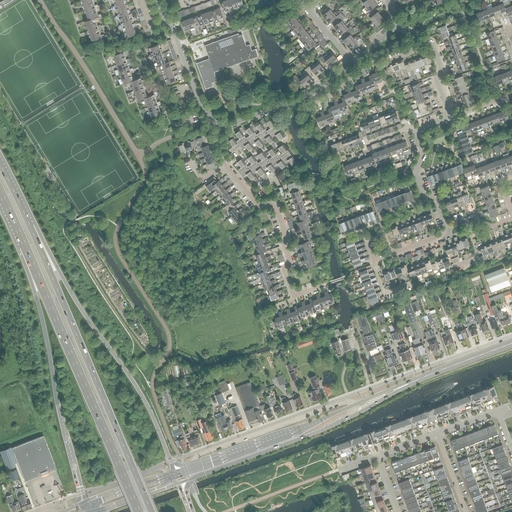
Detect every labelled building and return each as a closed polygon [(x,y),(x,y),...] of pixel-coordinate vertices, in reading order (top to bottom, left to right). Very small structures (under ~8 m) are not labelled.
[(80,0),(81,1),(82,1),(85,9),(83,9),(84,11),(85,10),(88,18),(87,19),(87,20),(85,21),(88,29),(86,30),(87,31),(88,31),(91,39),(90,39),(90,41),(101,37),(102,38),(105,37),(104,34),(101,35),(99,30),(102,29),(100,25),(97,26),(94,18),(98,16),(99,19),(102,18),(101,14),(98,15),(96,9),(99,8),(97,4),(94,5),(92,0),(80,0)] [(109,0),(110,1),(113,0),(115,6),(112,7),(113,11),(116,10),(118,15),(115,16),(117,20),(120,19),(122,25),(119,26),(120,30),(123,29),(125,34),(122,35),(123,38),(137,33),(135,33),(133,25),(134,25),(133,23),(132,24),(129,16),(130,15),(130,14),(129,14),(126,6),(127,6),(127,4),(125,5),(123,0),(109,0)] [(229,10),(225,0),(222,1),(221,0),(220,0),(220,2),(224,12),(229,10)] [(225,0),(229,10),(233,8),(230,0),(225,0)] [(230,0),(233,8),(238,6),(235,0),(230,0)] [(364,14),(366,17),(371,12),(370,10),(377,4),(373,0),(365,7),(366,7),(364,8),(367,12),(364,14)] [(497,5),(500,13),(502,18),(504,17),(503,12),(506,11),(504,5),(502,0),(500,1),(501,4),(497,5)] [(322,15),(325,19),(333,13),(330,9),(334,5),(332,3),(327,7),(329,10),(322,15)] [(497,14),(500,13),(497,5),(492,7),(495,15),(496,20),(499,19),(497,14)] [(491,16),(495,15),(492,7),(486,10),(487,12),(489,17),(491,22),(493,21),(491,16)] [(215,9),(218,19),(223,17),(220,8),(215,9)] [(215,9),(210,11),(213,21),(214,23),(219,22),(218,19),(215,9)] [(481,12),(483,19),(485,24),(487,23),(486,19),(489,17),(487,12),(486,10),(481,12)] [(210,11),(205,13),(209,22),(213,21),(210,11)] [(373,15),(371,12),(366,17),(368,19),(369,18),(373,22),(381,15),(377,11),(373,15)] [(478,22),(483,19),(481,12),(475,14),(478,22)] [(209,22),(205,13),(200,14),(204,24),(209,22)] [(335,18),(337,20),(343,16),(341,13),(336,17),(333,13),(325,19),(328,23),(335,18)] [(199,26),(204,24),(200,14),(196,16),(199,26)] [(381,15),(373,22),(376,26),(384,19),(381,15)] [(196,16),(191,18),(194,27),(199,26),(196,16)] [(289,27),(297,20),(294,16),(286,22),(289,27)] [(333,27),(337,31),(344,24),(341,20),(344,18),(343,16),(337,20),(339,22),(333,27)] [(191,18),(186,19),(190,29),(194,27),(191,18)] [(190,29),(186,19),(181,21),(185,31),(190,29)] [(289,27),(292,30),(300,24),(297,20),(289,27)] [(303,28),(300,24),(292,30),(295,34),(303,28)] [(345,30),(347,33),(353,28),(351,26),(348,28),(344,24),(337,31),(340,35),(345,30)] [(448,31),(452,29),(451,27),(447,28),(445,25),(436,28),(438,32),(439,31),(440,33),(440,34),(448,31)] [(295,34),(298,38),(306,32),(303,28),(295,34)] [(342,40),(345,44),(353,38),(350,34),(355,31),(353,28),(347,33),(349,35),(342,40)] [(486,33),(488,39),(496,36),(494,30),(486,33)] [(440,33),(438,34),(440,37),(441,37),(442,39),(447,37),(450,36),(448,31),(440,34),(440,33)] [(298,38),(302,42),(309,36),(306,32),(298,38)] [(205,62),(204,60),(196,63),(206,89),(213,86),(212,83),(217,81),(214,72),(251,59),(258,56),(255,49),(251,50),(249,44),(246,46),(242,35),(239,36),(238,33),(204,45),(209,60),(205,62)] [(449,43),(457,40),(455,34),(450,36),(447,37),(448,41),(444,42),(445,45),(449,43)] [(305,46),(313,40),(309,36),(302,42),(305,46)] [(488,39),(490,44),(498,41),(496,36),(488,39)] [(355,43),(357,45),(363,41),(361,39),(356,42),(353,38),(345,44),(349,49),(355,43)] [(305,46),(302,48),(306,53),(310,50),(309,49),(316,44),(313,40),(305,46)] [(451,49),(459,46),(457,40),(449,43),(450,46),(446,48),(447,50),(451,49)] [(490,44),(492,50),(500,47),(498,41),(490,44)] [(153,68),(157,66),(159,65),(166,84),(176,81),(169,62),(165,63),(162,55),(164,54),(163,53),(162,54),(159,45),(160,45),(160,44),(149,47),(148,46),(145,47),(146,50),(149,49),(151,54),(148,55),(150,60),(153,59),(155,64),(152,65),(153,68)] [(453,54),(461,51),(459,46),(451,49),(452,52),(448,54),(449,56),(453,54)] [(492,50),(494,55),(502,53),(500,47),(492,50)] [(161,114),(164,113),(163,110),(160,111),(158,106),(161,105),(160,101),(157,102),(155,97),(158,96),(156,91),(153,92),(154,94),(147,96),(145,90),(147,89),(146,84),(143,85),(141,80),(144,79),(143,75),(140,76),(140,77),(133,80),(131,73),(134,72),(132,68),(129,69),(127,64),(130,63),(129,58),(126,59),(124,54),(127,53),(126,50),(112,55),(114,55),(116,63),(115,63),(116,65),(117,64),(120,72),(119,73),(119,74),(120,74),(123,82),(122,82),(124,87),(126,86),(125,83),(131,81),(134,89),(132,89),(133,91),(134,90),(137,98),(136,99),(137,103),(140,102),(139,99),(145,97),(147,105),(146,106),(147,107),(148,107),(151,115),(149,115),(150,117),(161,113),(161,114)] [(463,57),(461,51),(453,54),(454,58),(450,59),(451,62),(455,60),(463,57)] [(332,53),(328,56),(334,64),(338,61),(332,53)] [(504,58),(502,53),(494,55),(497,61),(504,58)] [(319,58),(323,63),(326,62),(330,67),(334,64),(328,56),(326,54),(322,57),(322,56),(319,58)] [(426,55),(421,57),(424,65),(423,65),(425,70),(428,69),(426,64),(429,63),(426,55)] [(421,57),(415,60),(418,67),(420,72),(422,71),(420,66),(423,65),(424,65),(421,57)] [(453,67),(457,66),(465,63),(463,57),(455,60),(456,63),(452,65),(453,67)] [(314,65),(320,73),(324,69),(321,65),(323,63),(319,58),(317,60),(318,62),(314,65)] [(402,69),(405,68),(404,64),(403,60),(397,62),(400,70),(401,75),(404,74),(402,69)] [(415,69),(418,67),(415,60),(409,62),(412,69),(414,74),(416,73),(415,69)] [(396,71),(400,70),(397,62),(391,64),(394,72),(396,77),(398,76),(396,71)] [(409,71),(412,69),(409,62),(404,64),(405,68),(408,76),(411,75),(409,71)] [(467,68),(465,63),(457,66),(459,71),(467,68)] [(394,72),(391,64),(385,66),(387,69),(384,71),(386,77),(391,75),(391,73),(394,72)] [(316,76),(320,73),(314,65),(310,68),(309,66),(306,68),(311,73),(313,72),(316,76)] [(301,74),(303,76),(309,84),(313,81),(309,75),(311,73),(306,68),(304,70),(305,71),(301,74)] [(371,75),(371,76),(374,84),(382,81),(377,68),(374,69),(376,73),(371,75)] [(503,82),(509,80),(506,72),(500,74),(503,82)] [(497,84),(503,82),(500,74),(494,77),(497,84)] [(305,87),(309,84),(303,76),(299,79),(295,75),(293,77),(299,85),(301,83),(305,87)] [(370,80),(365,82),(368,91),(376,88),(374,84),(371,76),(368,77),(370,80)] [(454,79),(456,84),(464,81),(462,76),(454,79)] [(357,85),(357,86),(360,94),(361,94),(368,91),(365,82),(364,78),(360,79),(362,83),(357,85)] [(466,87),(464,81),(456,84),(458,90),(466,87)] [(410,93),(412,92),(420,89),(419,86),(423,84),(422,82),(411,86),(410,86),(409,84),(407,85),(410,93)] [(362,98),(361,94),(360,94),(357,86),(354,87),(356,90),(351,92),(354,101),(362,98)] [(424,87),(420,89),(412,92),(414,98),(422,95),(422,94),(421,91),(425,90),(424,87)] [(468,93),(466,87),(458,90),(460,93),(455,95),(456,97),(461,96),(460,96),(468,93)] [(343,95),(344,97),(347,104),(354,101),(351,92),(350,88),(347,90),(348,93),(343,95)] [(426,93),(422,94),(422,95),(414,98),(417,103),(424,100),(423,97),(427,95),(426,93)] [(470,98),(468,93),(460,96),(461,96),(463,101),(470,98)] [(342,102),(338,104),(341,113),(349,110),(347,104),(344,97),(341,98),(342,102)] [(473,104),(470,98),(463,101),(464,105),(460,106),(460,108),(473,104)] [(428,99),(424,100),(417,103),(419,109),(426,106),(425,102),(429,101),(428,99)] [(330,107),(330,108),(333,116),(341,113),(338,104),(336,100),(333,101),(335,105),(330,107)] [(430,104),(426,106),(419,109),(417,109),(419,113),(420,112),(421,115),(429,112),(427,108),(431,107),(430,104)] [(329,113),(324,115),(328,124),(335,121),(333,116),(330,108),(327,109),(329,113)] [(493,123),(499,121),(496,113),(494,109),(492,110),(494,114),(491,115),(493,123)] [(320,127),(328,124),(324,115),(323,111),(320,112),(321,116),(316,118),(320,127)] [(395,111),(390,113),(392,121),(398,119),(395,111)] [(488,125),(493,123),(491,115),(490,115),(489,111),(487,112),(488,116),(485,117),(488,125)] [(502,111),(496,113),(499,121),(504,119),(505,121),(509,120),(506,112),(502,113),(502,111)] [(390,113),(384,115),(387,123),(392,121),(390,113)] [(479,120),(482,127),(488,125),(485,117),(483,113),(481,114),(483,118),(479,120)] [(381,125),(387,123),(384,115),(378,117),(381,125)] [(482,127),(479,120),(477,115),(475,116),(477,120),(474,122),(477,129),(477,131),(483,129),(482,127)] [(378,117),(373,120),(376,127),(381,125),(378,117)] [(477,129),(474,122),(472,117),(470,118),(471,122),(468,124),(469,126),(465,128),(467,133),(477,129)] [(267,131),(267,132),(269,134),(277,128),(271,119),(266,123),(270,128),(267,131)] [(373,120),(367,122),(370,129),(376,127),(373,120)] [(364,130),(361,132),(363,137),(366,136),(364,132),(370,129),(367,122),(361,124),(364,130)] [(260,132),(256,134),(257,135),(259,138),(267,132),(267,131),(260,123),(256,126),(260,132)] [(256,135),(252,129),(250,127),(246,130),(250,135),(246,138),(247,139),(249,142),(257,135),(256,134),(256,135)] [(276,135),(280,140),(284,137),(277,128),(269,134),(272,138),(276,135)] [(456,142),(460,141),(468,138),(466,133),(467,133),(465,128),(461,129),(463,134),(458,136),(459,139),(455,140),(456,142)] [(239,139),(236,142),(238,145),(247,139),(246,138),(240,130),(235,134),(239,139)] [(259,138),(262,141),(265,138),(269,144),(274,140),(272,138),(269,134),(267,132),(259,138)] [(360,138),(363,137),(361,132),(358,133),(358,134),(353,137),(356,144),(359,143),(361,147),(363,146),(360,138)] [(209,144),(205,134),(195,138),(197,143),(198,146),(200,145),(201,147),(204,146),(209,144)] [(257,135),(249,142),(251,145),(255,142),(259,147),(263,144),(262,141),(259,138),(257,135)] [(339,151),(344,149),(341,141),(342,141),(340,136),(337,137),(339,142),(336,143),(339,151)] [(403,142),(400,143),(403,151),(408,149),(406,141),(405,141),(404,136),(401,137),(403,142)] [(353,137),(347,139),(350,147),(350,146),(353,145),(355,149),(357,148),(356,144),(353,137)] [(196,146),(197,148),(201,147),(200,145),(198,146),(197,143),(195,138),(189,140),(192,148),(196,146)] [(228,150),(231,153),(235,151),(238,155),(243,152),(241,149),(238,145),(236,142),(233,138),(228,141),(232,147),(228,150)] [(333,153),(339,151),(336,143),(334,138),(332,139),(334,144),(330,145),(333,153)] [(458,147),(462,146),(470,143),(468,138),(460,141),(461,143),(457,145),(458,147)] [(247,139),(238,145),(241,149),(245,146),(249,151),(253,147),(251,145),(249,142),(247,139)] [(347,139),(342,141),(341,141),(344,149),(348,147),(349,151),(352,151),(350,146),(350,147),(347,139)] [(189,140),(183,142),(186,150),(188,155),(190,154),(189,149),(192,148),(189,140)] [(183,151),(186,150),(183,142),(178,144),(182,157),(185,156),(183,151)] [(400,143),(394,145),(397,153),(403,151),(400,143)] [(459,152),(464,151),(463,150),(471,148),(470,143),(462,146),(463,148),(458,150),(459,152)] [(204,146),(201,147),(197,148),(198,151),(202,149),(203,153),(211,150),(209,144),(204,146)] [(281,159),(289,153),(283,144),(278,148),(282,153),(278,156),(279,157),(281,159)] [(394,145),(389,147),(391,155),(397,153),(394,145)] [(383,149),(386,157),(391,155),(389,147),(383,149)] [(269,160),(271,163),(279,157),(278,156),(272,148),(268,151),(272,156),(268,159),(269,160)] [(473,152),(471,148),(463,150),(464,151),(464,153),(460,154),(461,157),(473,152)] [(386,157),(383,149),(377,151),(380,159),(381,159),(382,162),(387,160),(386,157)] [(204,155),(205,158),(213,155),(211,150),(203,153),(198,154),(199,157),(204,155)] [(261,167),(269,160),(268,159),(262,151),(258,155),(262,160),(258,163),(259,164),(261,167)] [(375,161),(380,159),(377,151),(372,154),(372,156),(372,155),(375,161)] [(289,153),(281,159),(284,163),(288,160),(292,165),(296,162),(289,153)] [(215,161),(213,155),(205,158),(200,160),(201,162),(206,161),(207,164),(215,161)] [(251,171),(259,164),(258,163),(252,155),(247,158),(251,164),(248,167),(251,171)] [(355,162),(358,170),(364,167),(361,160),(360,156),(359,155),(357,156),(359,160),(355,162)] [(372,156),(367,158),(370,165),(375,163),(375,161),(372,155),(372,156)] [(509,165),(511,164),(509,156),(503,158),(506,166),(508,170),(510,170),(509,165)] [(281,169),(285,166),(286,165),(284,163),(281,159),(279,157),(271,163),(274,166),(277,163),(281,169)] [(361,160),(364,167),(370,165),(367,158),(361,160)] [(503,167),(506,166),(503,158),(498,160),(501,168),(503,173),(505,172),(503,167)] [(240,174),(248,167),(241,159),(237,162),(241,167),(237,170),(240,174)] [(274,166),(271,163),(269,160),(261,167),(263,170),(267,167),(275,177),(277,175),(274,170),(275,169),(274,166)] [(497,169),(501,168),(498,160),(492,162),(495,170),(497,175),(499,174),(497,169)] [(207,164),(202,165),(203,168),(208,166),(209,170),(217,167),(215,161),(207,164)] [(454,162),(456,166),(459,174),(464,172),(463,169),(461,164),(458,165),(457,161),(454,162)] [(350,164),(353,172),(358,170),(355,162),(350,164)] [(450,163),(451,168),(454,175),(459,174),(456,166),(453,167),(452,162),(450,163)] [(464,172),(465,177),(471,175),(468,167),(466,162),(464,163),(466,168),(463,169),(464,172)] [(492,171),(495,170),(492,162),(486,164),(489,172),(490,172),(491,177),(493,176),(492,171)] [(263,170),(261,167),(259,164),(251,171),(253,174),(257,171),(265,180),(267,178),(263,174),(265,172),(263,170)] [(347,174),(353,172),(350,164),(344,166),(343,164),(341,165),(342,168),(345,167),(347,174)] [(445,165),(446,169),(449,177),(454,175),(451,168),(449,168),(447,164),(445,165)] [(481,166),(484,174),(486,179),(488,178),(486,173),(489,172),(486,164),(481,166)] [(475,169),(475,168),(474,165),(468,167),(471,175),(473,174),(474,176),(477,175),(477,176),(478,176),(477,172),(475,169)] [(440,167),(442,171),(445,179),(449,177),(446,169),(444,170),(442,166),(440,167)] [(481,166),(475,168),(475,169),(477,172),(478,176),(480,181),(482,180),(481,175),(484,174),(481,166)] [(255,176),(253,174),(251,171),(248,167),(240,174),(243,177),(246,174),(254,184),(257,182),(253,177),(255,176)] [(435,169),(437,173),(440,181),(445,179),(442,171),(439,172),(438,168),(435,169)] [(430,170),(432,175),(435,182),(440,181),(437,173),(434,174),(433,170),(430,170)] [(430,184),(435,182),(432,175),(430,176),(428,171),(426,172),(430,184)] [(222,178),(217,181),(215,183),(213,185),(208,189),(209,191),(213,188),(215,190),(222,185),(220,182),(223,180),(222,178)] [(290,191),(293,199),(300,196),(298,190),(301,189),(303,188),(303,186),(300,187),(298,181),(287,185),(289,191),(290,191)] [(225,182),(222,185),(215,190),(219,195),(226,190),(224,187),(227,184),(225,182)] [(480,189),(482,194),(490,191),(488,185),(480,188),(479,186),(476,188),(477,190),(480,189)] [(229,187),(226,190),(219,195),(223,200),(229,195),(227,192),(231,189),(229,187)] [(465,195),(462,196),(465,204),(470,202),(466,189),(463,190),(465,195)] [(410,191),(405,193),(408,200),(410,199),(412,204),(414,203),(410,191)] [(459,206),(465,204),(462,196),(460,191),(458,192),(459,197),(456,198),(459,206)] [(492,197),(490,191),(482,194),(484,200),(492,197)] [(233,192),(229,195),(223,200),(227,204),(233,199),(231,197),(234,194),(233,192)] [(409,205),(408,200),(405,193),(400,194),(403,202),(405,201),(407,205),(409,205)] [(453,208),(459,206),(456,198),(454,193),(452,194),(454,199),(451,200),(450,200),(453,208)] [(400,194),(395,196),(398,204),(400,203),(402,207),(404,206),(403,202),(400,194)] [(451,209),(453,208),(450,200),(451,200),(449,195),(446,196),(448,201),(445,202),(448,211),(452,210),(451,209)] [(293,199),(295,204),(302,201),(300,196),(293,199)] [(395,196),(390,198),(393,206),(396,205),(397,209),(400,208),(398,204),(395,196)] [(484,200),(486,205),(494,202),(492,197),(484,200)] [(390,198),(386,200),(388,208),(389,207),(391,207),(392,211),(395,210),(393,206),(390,198)] [(234,199),(233,199),(227,204),(224,206),(228,211),(234,206),(232,203),(236,201),(234,199)] [(390,212),(389,207),(388,208),(386,200),(381,201),(384,209),(386,208),(388,213),(390,212)] [(295,204),(297,210),(304,207),(307,206),(305,201),(302,201),(295,204)] [(385,213),(384,209),(381,201),(376,203),(379,211),(381,210),(383,214),(385,213)] [(486,205),(488,211),(496,208),(494,202),(486,205)] [(238,203),(234,206),(228,211),(232,216),(238,211),(236,208),(239,205),(238,203)] [(307,213),(304,207),(297,210),(299,215),(307,213)] [(232,216),(230,217),(233,222),(242,216),(240,213),(243,210),(242,208),(238,211),(232,216)] [(498,214),(496,208),(488,211),(490,217),(498,214)] [(299,215),(301,221),(306,219),(309,218),(313,217),(311,211),(307,213),(299,215)] [(373,211),(368,213),(371,220),(373,219),(375,224),(380,222),(378,216),(375,217),(373,211)] [(368,213),(363,214),(366,222),(368,221),(370,225),(372,225),(371,220),(368,213)] [(431,213),(425,215),(428,223),(434,221),(431,213)] [(363,214),(358,216),(361,224),(364,223),(365,227),(368,226),(366,222),(363,214)] [(412,215),(414,220),(414,219),(417,227),(422,225),(419,217),(416,219),(414,214),(412,215)] [(425,215),(419,217),(422,225),(428,223),(425,215)] [(358,216),(353,218),(356,226),(359,225),(360,229),(363,228),(361,224),(358,216)] [(411,229),(417,227),(414,219),(414,220),(410,221),(409,217),(406,217),(408,222),(411,229)] [(298,222),(300,228),(308,225),(311,224),(309,218),(306,219),(301,221),(298,222)] [(353,218),(349,220),(352,228),(352,227),(354,227),(356,231),(358,230),(356,226),(353,218)] [(405,231),(411,229),(408,222),(405,223),(403,219),(401,219),(402,224),(405,231)] [(349,220),(344,222),(347,229),(349,228),(351,233),(353,232),(352,227),(352,228),(349,220)] [(395,222),(397,226),(400,234),(405,231),(402,224),(399,225),(397,221),(395,222)] [(348,233),(347,229),(344,222),(339,223),(342,231),(345,230),(346,234),(348,233)] [(300,228),(302,233),(310,231),(308,225),(300,228)] [(397,226),(391,228),(392,231),(393,234),(394,236),(400,234),(397,226)] [(310,231),(302,233),(304,239),(312,236),(314,235),(312,230),(310,231)] [(253,239),(254,242),(262,240),(262,239),(261,236),(265,235),(264,232),(261,233),(260,231),(247,235),(249,240),(253,239)] [(500,232),(502,239),(504,244),(510,242),(507,234),(503,236),(502,231),(500,232)] [(458,250),(464,248),(461,240),(457,241),(456,237),(453,238),(455,242),(458,250)] [(256,247),(256,248),(264,245),(263,242),(267,240),(266,238),(262,239),(262,240),(254,242),(253,243),(253,247),(256,247)] [(345,243),(347,248),(355,245),(354,242),(358,241),(357,238),(345,243)] [(466,238),(461,240),(464,248),(469,246),(466,238)] [(455,242),(452,243),(450,239),(448,240),(449,244),(452,252),(458,250),(455,242)] [(505,247),(504,244),(502,239),(497,241),(499,249),(501,254),(503,253),(502,248),(505,247)] [(302,252),(311,249),(308,241),(295,245),(297,248),(300,247),(302,252)] [(449,244),(446,245),(444,241),(442,242),(447,254),(452,252),(449,244)] [(496,250),(499,249),(497,241),(491,243),(494,251),(495,256),(498,255),(496,250)] [(359,243),(355,245),(347,248),(349,253),(356,250),(356,249),(356,247),(360,246),(359,243)] [(490,252),(494,251),(491,243),(485,245),(488,253),(490,258),(492,257),(490,252)] [(268,244),(264,245),(256,248),(258,254),(263,252),(266,251),(265,247),(269,246),(268,244)] [(485,254),(488,253),(485,245),(479,248),(484,260),(486,259),(485,254)] [(349,253),(350,257),(358,254),(357,252),(361,250),(361,248),(356,249),(356,250),(349,253)] [(311,249),(302,252),(298,253),(299,256),(303,255),(305,260),(314,256),(311,249)] [(255,255),(257,260),(265,257),(263,252),(258,254),(255,255)] [(350,257),(352,262),(360,259),(359,257),(363,255),(362,253),(358,254),(350,257)] [(257,260),(259,266),(267,263),(266,260),(271,258),(270,256),(265,257),(257,260)] [(305,260),(301,261),(302,264),(306,263),(308,268),(317,264),(314,256),(305,260)] [(447,256),(442,258),(445,266),(444,266),(445,268),(448,266),(448,265),(450,264),(447,256)] [(364,257),(360,259),(352,262),(354,267),(362,264),(361,261),(365,260),(364,257)] [(442,258),(436,261),(439,268),(444,266),(445,266),(442,258)] [(429,260),(424,262),(427,270),(432,268),(430,263),(431,263),(429,260)] [(436,261),(431,263),(430,263),(432,268),(433,271),(439,268),(436,261)] [(424,262),(418,264),(421,272),(422,274),(428,272),(427,270),(424,262)] [(269,269),(267,263),(259,266),(261,271),(262,272),(269,269)] [(406,264),(400,266),(403,274),(404,279),(407,278),(405,273),(408,272),(407,268),(406,264)] [(418,264),(412,266),(415,274),(416,274),(417,276),(422,274),(421,272),(418,264)] [(359,272),(361,277),(368,274),(368,272),(372,270),(370,265),(358,269),(359,272)] [(400,266),(394,269),(397,276),(399,281),(401,280),(399,276),(403,274),(400,266)] [(412,266),(407,268),(408,272),(410,276),(415,274),(412,266)] [(510,285),(503,267),(484,275),(491,292),(510,285)] [(270,268),(269,269),(262,272),(261,271),(258,273),(255,274),(257,279),(260,278),(268,276),(268,275),(267,272),(271,271),(270,268)] [(394,269),(389,271),(391,278),(391,279),(393,283),(395,282),(394,278),(397,276),(394,269)] [(386,281),(391,279),(391,278),(389,271),(383,273),(384,276),(381,277),(384,285),(387,283),(386,281)] [(370,279),(369,276),(373,275),(373,272),(368,274),(361,277),(359,278),(360,283),(370,279)] [(260,278),(262,284),(270,281),(269,278),(273,276),(272,274),(268,275),(268,276),(260,278)] [(362,287),(364,287),(372,284),(371,281),(375,280),(374,277),(370,279),(360,283),(362,287)] [(274,280),(270,281),(262,284),(264,290),(267,289),(272,287),(271,283),(275,282),(274,280)] [(376,282),(372,284),(364,287),(366,291),(374,288),(373,286),(377,284),(376,282)] [(267,289),(269,295),(277,292),(275,288),(279,287),(279,284),(272,287),(267,289)] [(366,291),(368,296),(376,293),(375,293),(375,291),(379,289),(378,287),(374,288),(366,291)] [(281,290),(277,292),(269,295),(267,296),(269,301),(277,298),(278,301),(284,299),(283,296),(279,297),(277,294),(281,292),(281,290)] [(325,296),(320,298),(323,307),(331,304),(331,305),(335,303),(331,293),(328,294),(327,291),(324,292),(325,296)] [(505,299),(511,296),(509,291),(503,293),(505,299)] [(379,302),(377,298),(376,296),(381,294),(380,292),(375,293),(376,293),(368,296),(371,305),(379,302)] [(497,326),(493,315),(494,315),(490,305),(491,305),(486,293),(482,294),(489,313),(487,314),(487,317),(491,328),(497,326)] [(320,298),(319,294),(316,295),(317,299),(312,300),(316,310),(316,311),(321,310),(320,308),(323,307),(320,298)] [(310,303),(305,305),(308,314),(316,311),(316,310),(312,300),(312,299),(309,300),(310,303)] [(305,305),(304,301),(301,302),(302,306),(298,308),(297,308),(301,317),(308,314),(305,305)] [(411,303),(414,312),(420,309),(417,301),(411,303)] [(414,314),(410,303),(404,305),(410,322),(414,320),(412,315),(414,314)] [(506,323),(501,311),(500,308),(497,310),(494,304),(491,305),(495,316),(497,315),(498,317),(497,317),(498,320),(499,320),(501,325),(506,323)] [(301,319),(301,317),(297,308),(298,308),(297,306),(294,307),(295,311),(290,313),(294,322),(301,319)] [(507,314),(505,309),(505,307),(502,308),(501,306),(500,307),(501,311),(506,323),(510,321),(508,317),(509,316),(508,313),(507,314)] [(286,325),(294,322),(290,313),(289,309),(286,310),(287,314),(283,315),(282,315),(286,325)] [(282,315),(283,315),(281,312),(278,313),(280,316),(275,318),(276,321),(273,322),(275,327),(278,327),(286,325),(282,315)] [(483,332),(489,330),(485,321),(483,322),(479,312),(473,314),(477,324),(479,324),(482,331),(483,332)] [(376,347),(367,323),(365,316),(358,319),(363,332),(361,333),(365,345),(366,344),(368,350),(376,347)] [(476,329),(475,325),(476,324),(475,320),(474,321),(473,318),(472,318),(471,316),(467,317),(469,322),(466,324),(469,331),(470,331),(472,336),(475,335),(478,334),(476,329)] [(460,323),(458,324),(463,339),(468,337),(465,329),(463,330),(460,323)] [(458,341),(463,339),(458,324),(455,325),(458,331),(455,332),(458,341)] [(437,342),(438,342),(437,339),(436,339),(434,333),(433,333),(431,329),(428,330),(430,334),(429,334),(430,335),(435,349),(439,347),(437,342)] [(449,329),(445,331),(449,344),(453,342),(451,337),(452,337),(449,329)] [(445,345),(449,344),(445,331),(440,333),(443,340),(443,341),(445,345)] [(426,335),(427,338),(426,338),(429,345),(431,350),(435,349),(430,335),(429,334),(426,335)] [(310,337),(285,346),(286,351),(312,342),(310,337)] [(418,338),(415,339),(421,355),(426,353),(422,344),(420,345),(419,342),(420,342),(418,338)] [(344,350),(351,349),(348,339),(341,341),(344,350)] [(416,357),(421,355),(415,339),(412,340),(414,344),(416,347),(413,348),(416,357)] [(335,353),(341,352),(338,341),(331,343),(335,353)] [(404,343),(401,344),(407,360),(412,358),(409,349),(406,350),(405,347),(406,347),(404,343)] [(386,345),(393,365),(398,363),(395,354),(392,355),(391,352),(392,352),(389,344),(386,345)] [(402,362),(407,360),(401,344),(398,345),(400,349),(398,350),(402,362)] [(383,346),(384,350),(386,354),(387,354),(388,357),(385,358),(388,367),(393,365),(386,345),(383,346)] [(294,371),(289,373),(292,381),(297,379),(294,371)] [(310,392),(312,397),(309,398),(310,401),(321,398),(317,389),(316,390),(315,387),(314,388),(314,387),(319,385),(315,376),(309,378),(313,388),(311,389),(312,391),(310,392)] [(221,392),(229,390),(226,383),(225,383),(224,380),(219,382),(220,385),(219,385),(221,392)] [(327,395),(335,392),(331,382),(323,384),(322,380),(318,381),(320,387),(323,385),(327,395)] [(264,419),(261,411),(259,406),(250,381),(235,387),(250,425),(264,419)] [(493,386),(488,388),(492,397),(497,395),(493,386)] [(492,397),(488,388),(483,390),(486,399),(487,399),(492,397)] [(172,403),(167,389),(161,391),(166,405),(172,403)] [(486,399),(483,390),(478,392),(481,401),(486,399)] [(481,401),(478,392),(472,394),(475,403),(481,401)] [(225,403),(221,393),(215,395),(219,405),(225,403)] [(296,407),(303,404),(300,396),(297,397),(295,393),(292,394),(296,407)] [(475,403),(472,394),(467,396),(470,405),(476,403),(475,403)] [(274,400),(273,397),(270,398),(269,395),(266,396),(270,407),(273,406),(276,415),(282,412),(279,404),(276,405),(274,400)] [(467,396),(461,398),(465,407),(470,405),(467,396)] [(286,411),(292,408),(289,400),(286,401),(285,397),(281,398),(286,411)] [(461,398),(456,400),(459,409),(465,407),(461,398)] [(456,400),(450,403),(454,411),(459,409),(456,400)] [(445,405),(448,413),(454,411),(450,403),(450,402),(445,404),(445,405)] [(259,406),(261,411),(264,410),(265,412),(267,418),(273,416),(270,407),(266,408),(265,404),(259,406)] [(445,405),(440,407),(443,415),(448,413),(445,405)] [(236,418),(235,418),(235,416),(240,414),(237,406),(228,409),(234,423),(236,423),(238,429),(244,427),(241,419),(238,421),(236,418)] [(440,407),(434,409),(437,417),(443,415),(440,407)] [(434,408),(429,410),(432,419),(437,417),(434,409),(434,408)] [(423,412),(424,412),(427,421),(432,419),(429,410),(423,412)] [(418,415),(421,423),(427,421),(424,412),(418,415)] [(222,431),(227,429),(223,419),(225,418),(224,415),(215,418),(220,430),(221,429),(222,431)] [(418,415),(413,417),(416,425),(421,423),(418,415)] [(407,419),(410,427),(411,427),(416,425),(413,417),(413,416),(407,418),(407,419)] [(226,421),(225,418),(223,419),(227,429),(232,428),(231,426),(232,425),(230,419),(226,421)] [(213,438),(210,430),(207,422),(202,424),(200,419),(195,421),(198,429),(203,427),(205,432),(204,433),(206,440),(213,438)] [(407,419),(402,421),(405,429),(410,427),(407,419)] [(402,421),(396,423),(399,431),(405,429),(402,421)] [(396,423),(391,425),(394,433),(399,431),(396,423)] [(385,427),(389,435),(389,436),(394,434),(394,433),(391,425),(391,424),(385,426),(385,427)] [(489,426),(493,435),(498,434),(494,424),(489,426)] [(489,426),(484,428),(488,437),(493,435),(489,426)] [(385,427),(380,429),(383,437),(389,435),(385,427)] [(172,431),(174,436),(182,434),(179,428),(172,431)] [(484,428),(480,430),(483,439),(488,437),(484,428)] [(380,429),(375,431),(378,439),(383,437),(380,429)] [(197,436),(193,437),(190,438),(190,436),(191,436),(190,433),(186,434),(191,447),(201,443),(197,430),(194,431),(195,434),(196,434),(197,436)] [(374,430),(369,432),(373,442),(378,440),(378,439),(375,431),(374,430)] [(480,430),(475,431),(478,441),(483,439),(480,430)] [(475,431),(470,433),(474,442),(478,441),(475,431)] [(364,435),(367,443),(367,444),(373,442),(369,432),(364,434),(364,435)] [(465,435),(469,444),(474,442),(470,433),(465,435)] [(11,448),(14,455),(24,481),(56,469),(43,435),(11,448)] [(181,439),(178,440),(180,446),(181,446),(182,450),(187,448),(186,445),(187,445),(183,435),(180,436),(181,439)] [(362,445),(367,443),(364,435),(359,437),(362,445)] [(465,435),(460,437),(464,446),(469,444),(465,435)] [(359,437),(353,439),(356,447),(362,445),(359,437)] [(460,437),(456,439),(459,448),(464,446),(460,437)] [(348,441),(351,449),(351,450),(356,448),(356,447),(353,439),(353,438),(348,440),(348,441)] [(454,450),(459,448),(456,439),(451,440),(454,450)] [(348,441),(342,443),(345,451),(351,449),(348,441)] [(342,443),(337,445),(340,453),(345,451),(342,443)] [(340,453),(337,445),(337,444),(331,446),(335,456),(340,454),(340,453)] [(494,453),(504,450),(502,444),(492,448),(494,453)] [(10,446),(0,450),(0,452),(6,469),(15,465),(14,462),(16,461),(10,446)] [(435,446),(430,448),(433,457),(438,456),(435,446)] [(430,448),(425,450),(429,459),(433,457),(430,448)] [(425,450),(420,452),(424,461),(429,459),(425,450)] [(506,455),(504,450),(494,453),(496,458),(506,455)] [(420,452),(416,453),(419,463),(424,461),(420,452)] [(419,463),(416,453),(411,455),(414,465),(419,463)] [(411,455),(406,457),(409,466),(414,465),(411,455)] [(498,464),(508,460),(506,455),(496,458),(498,464)] [(406,457),(401,459),(405,468),(409,466),(406,457)] [(458,461),(460,466),(469,463),(467,457),(458,461)] [(401,459),(396,461),(400,470),(405,468),(401,459)] [(510,465),(508,460),(498,464),(500,469),(510,465)] [(395,472),(400,470),(396,461),(391,462),(395,472)] [(471,468),(469,463),(460,466),(462,471),(471,468)] [(360,469),(363,477),(373,473),(370,465),(369,466),(360,469)] [(501,474),(511,470),(510,465),(500,469),(501,474)] [(433,470),(435,475),(445,472),(443,466),(433,470)] [(20,477),(16,468),(8,472),(11,480),(20,477)] [(462,471),(464,476),(473,473),(471,468),(462,471)] [(511,475),(511,470),(501,474),(503,479),(511,475)] [(447,477),(445,472),(435,475),(437,480),(447,477)] [(376,481),(373,473),(363,477),(366,485),(376,481)] [(475,478),(473,473),(464,476),(466,481),(475,478)] [(505,484),(511,481),(511,475),(503,479),(505,484)] [(437,480),(439,485),(449,482),(447,477),(437,480)] [(466,481),(468,486),(477,483),(475,478),(466,481)] [(399,483),(401,488),(411,484),(409,479),(399,483)] [(366,485),(369,493),(380,490),(376,481),(366,485)] [(450,487),(449,482),(439,485),(441,490),(450,487)] [(468,486),(469,491),(479,488),(477,483),(468,486)] [(401,488),(403,493),(413,489),(411,484),(401,488)] [(452,492),(450,487),(441,490),(443,496),(452,492)] [(481,493),(479,488),(469,491),(471,497),(481,493)] [(415,494),(413,489),(403,493),(404,498),(415,494)] [(383,498),(380,490),(369,493),(372,502),(383,498)] [(454,497),(452,492),(443,496),(445,501),(454,497)] [(26,500),(25,497),(23,493),(16,496),(19,503),(20,503),(22,509),(31,505),(29,499),(26,500)] [(471,497),(473,502),(483,498),(481,493),(471,497)] [(404,498),(406,503),(417,500),(415,494),(404,498)] [(13,511),(20,509),(17,501),(14,503),(11,495),(7,496),(13,511)] [(456,502),(454,497),(445,501),(447,506),(456,502)] [(372,502),(375,510),(386,506),(383,498),(372,502)] [(485,503),(483,498),(473,502),(475,507),(485,503)] [(406,503),(408,508),(418,505),(417,500),(406,503)] [(458,507),(456,502),(447,506),(449,511),(458,507)] [(475,507),(477,511),(486,508),(485,503),(475,507)]
